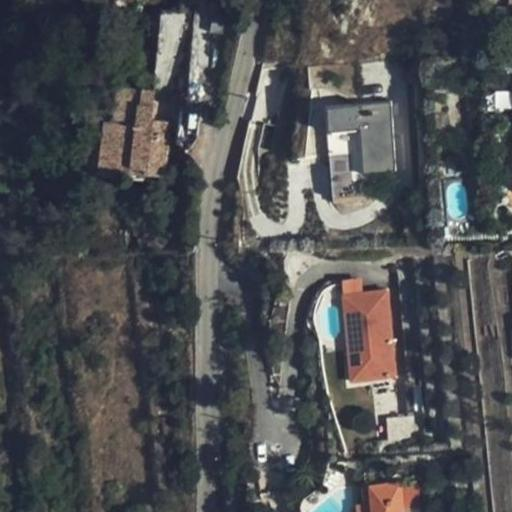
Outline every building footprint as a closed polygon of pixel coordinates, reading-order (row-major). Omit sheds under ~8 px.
[(112,110),(108,137),(116,139),(112,169),(149,176),(151,168),(166,172),(175,117),(157,113),(161,87),(125,81),(121,111),(112,110)] [(398,167),(393,99),(331,103),(332,127),(365,125),(367,169),(398,167)] [(116,139),(108,137),(103,167),(112,169),(116,139)] [(388,286),(344,291),(350,345),(362,344),(365,375),(398,372),(394,333),(388,334),(387,319),(392,318),(388,286)] [(362,344),(350,345),(353,376),(365,375),(362,344)] [(366,485),(367,501),(371,501),(372,511),(406,511),(404,481),(366,485)] [(372,511),(371,501),(367,501),(359,502),(360,511),(372,511)]
